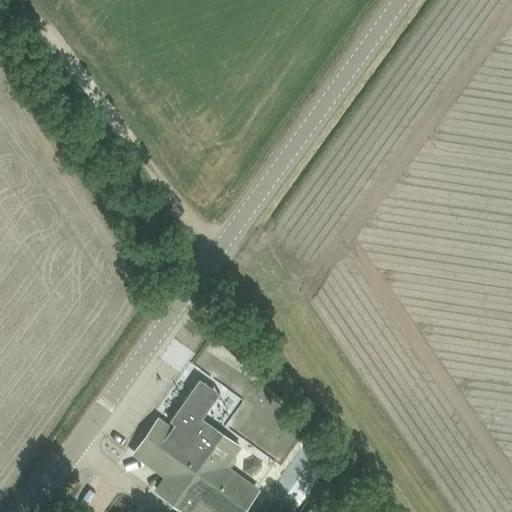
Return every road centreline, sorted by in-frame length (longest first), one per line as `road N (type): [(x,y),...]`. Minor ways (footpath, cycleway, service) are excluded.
road 1 (unclassified): [(30,511),(402,0)]
road 2 (track): [(32,0),(216,255)]
